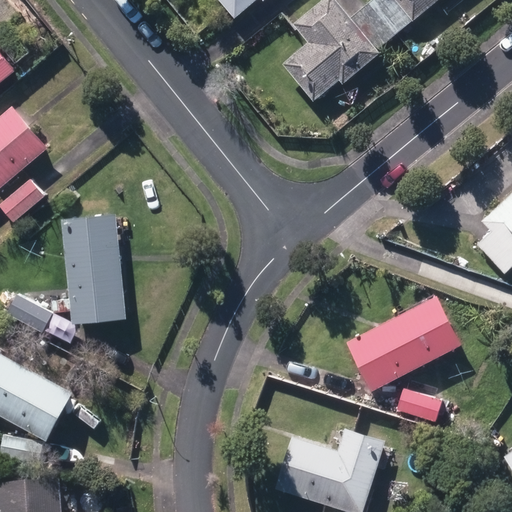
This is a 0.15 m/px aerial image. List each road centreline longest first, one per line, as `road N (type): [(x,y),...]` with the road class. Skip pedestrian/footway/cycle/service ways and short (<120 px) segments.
road 1 (residential): [(98,0),(293,239)]
road 2 (residential): [(200,511),(191,448),(214,363),(260,276),(293,239)]
road 3 (residential): [(293,239),(511,58)]
